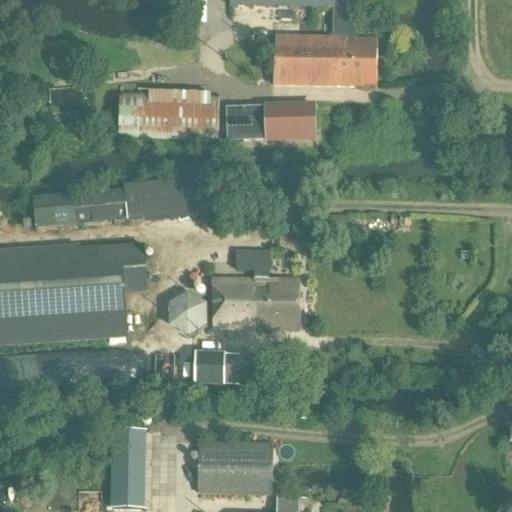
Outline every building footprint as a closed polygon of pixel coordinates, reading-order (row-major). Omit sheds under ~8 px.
[(358,8),(358,0),(233,0),(233,7),(358,8)] [(276,39),(275,88),(376,90),(377,41),(354,41),(355,13),(338,12),(333,12),(332,41),(276,39)] [(218,138),(219,96),(120,96),(119,137),(218,138)] [(226,147),(317,143),(315,105),(224,108),(226,147)] [(80,252),(0,258),(0,345),(128,337),(125,297),(148,295),(145,248),(80,252)] [(269,282),(269,255),(237,255),(237,274),(254,274),(254,282),(212,282),(213,332),(300,333),(300,282),(269,282)] [(239,389),(240,357),(197,357),(196,388),(239,389)] [(111,434),(108,511),(142,511),(144,435),(111,434)] [(271,497),(272,447),(200,446),(199,496),(271,497)] [(299,511),(299,502),(290,501),(277,501),(276,511),(299,511)]
